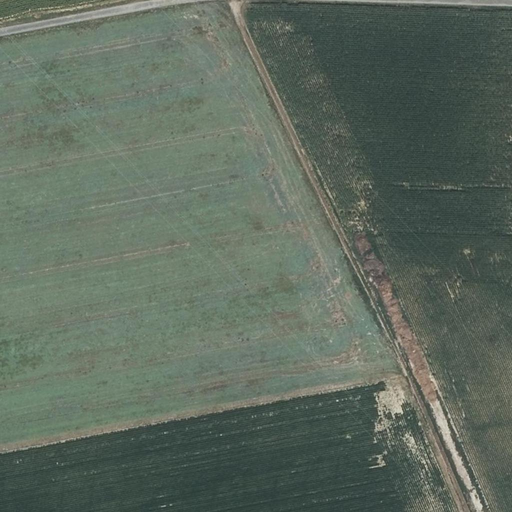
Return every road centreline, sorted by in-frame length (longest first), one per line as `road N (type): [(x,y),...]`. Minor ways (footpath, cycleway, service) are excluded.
road 1 (unclassified): [(324,0),(511,6)]
road 2 (unclassified): [(0,31),(184,0)]
